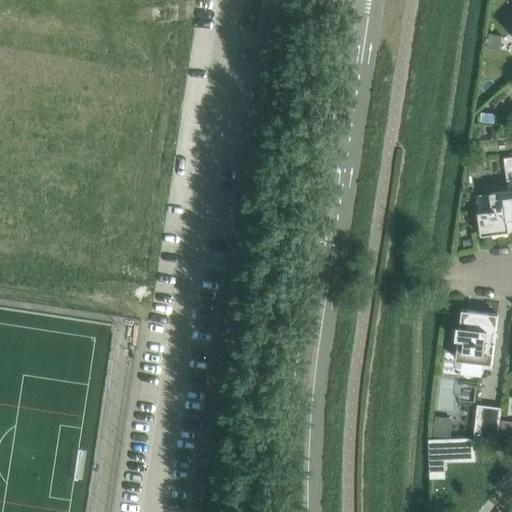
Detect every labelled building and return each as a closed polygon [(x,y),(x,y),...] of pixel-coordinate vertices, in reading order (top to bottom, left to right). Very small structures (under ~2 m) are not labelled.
[(480,112),(480,122),(493,123),(494,113),(480,112)] [(483,126),(472,127),(473,138),(479,137),(484,132),(483,126)] [(511,179),(507,180),(508,191),(490,194),(492,210),(478,212),(481,236),(510,232),(510,231),(511,230),(511,179)] [(459,340),(456,360),(492,364),(494,344),(492,343),(493,332),(496,333),(498,315),(462,310),(460,327),(458,327),(456,340),(459,340)] [(500,420),(501,408),(477,405),(474,438),(498,438),(498,435),(500,420)] [(511,421),(500,420),(498,435),(511,436),(511,421)] [(460,482),(452,496),(477,511),(485,496),(460,482)]
